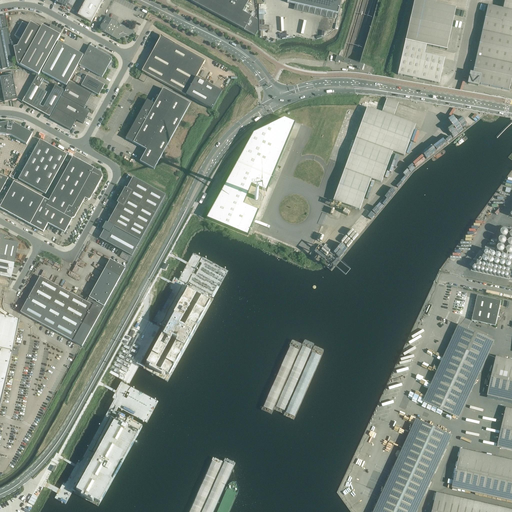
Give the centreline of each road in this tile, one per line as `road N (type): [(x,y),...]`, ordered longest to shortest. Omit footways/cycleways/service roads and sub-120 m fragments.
road 1 (primary): [(174,231),(65,430),(24,479),(0,494)]
road 2 (primary): [(273,99),(217,148),(174,231)]
road 3 (primary): [(174,231),(216,159),(280,104)]
road 4 (unclassified): [(41,244),(75,250),(113,181),(112,166),(81,147)]
road 5 (primary): [(511,113),(368,88)]
road 6 (unclassified): [(130,57),(40,9),(0,7)]
